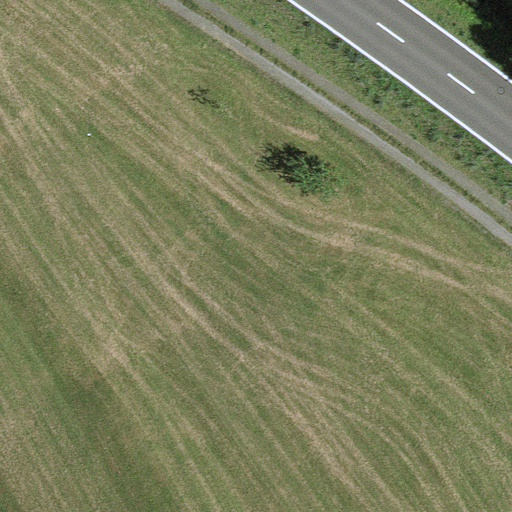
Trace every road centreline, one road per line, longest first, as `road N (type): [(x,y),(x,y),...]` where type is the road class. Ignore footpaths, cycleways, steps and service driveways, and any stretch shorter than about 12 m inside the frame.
road 1 (track): [(181,0),(511,237)]
road 2 (secondary): [(511,123),(345,0)]
